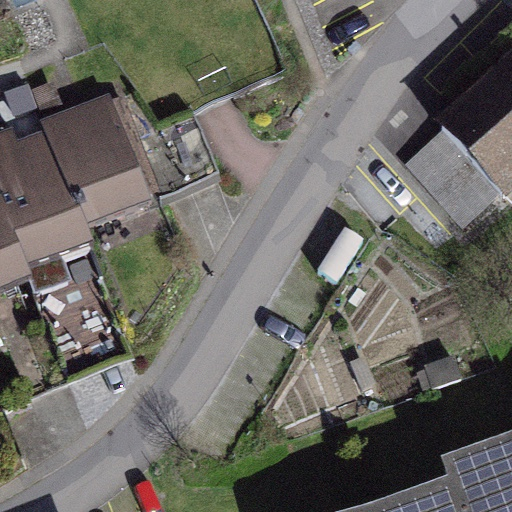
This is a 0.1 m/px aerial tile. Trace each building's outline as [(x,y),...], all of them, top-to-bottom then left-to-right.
[(511,67),(444,131),(511,203),(511,67)] [(98,238),(165,210),(120,99),(53,126),(58,139),(98,238)] [(103,250),(98,238),(58,139),(0,162),(0,184),(38,277),(103,250)] [(0,307),(43,290),(38,277),(0,184),(0,307)] [(465,511),(511,511),(511,454),(452,477),(459,494),(465,511)] [(465,511),(459,494),(408,511),(465,511)]
